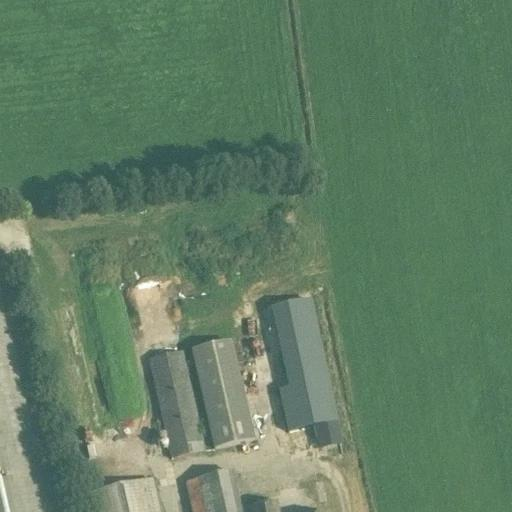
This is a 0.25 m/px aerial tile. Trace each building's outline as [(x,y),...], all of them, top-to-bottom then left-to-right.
[(0,511),(54,511),(0,275),(0,511)] [(312,303),(290,308),(276,311),(293,389),(279,392),(288,434),(316,428),(320,448),(340,444),(335,424),(338,423),(312,303)] [(214,451),(252,442),(230,345),(191,354),(214,451)] [(170,461),(204,453),(181,355),(148,363),(170,461)] [(241,511),(233,474),(185,485),(190,511),(241,511)] [(87,511),(158,511),(152,482),(84,498),(87,511)]
